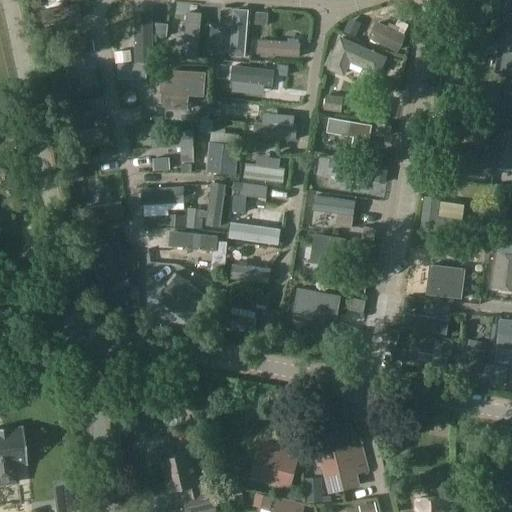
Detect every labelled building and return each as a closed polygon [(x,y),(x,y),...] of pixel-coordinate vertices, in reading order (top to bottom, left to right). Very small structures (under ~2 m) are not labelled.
[(38,0),(28,0),(30,5),(31,10),(40,8),(38,0)] [(511,0),(504,0),(503,21),(511,21),(511,0)] [(255,18),(254,26),(267,27),(268,13),(255,12),(255,18)] [(136,62),(152,62),(152,13),(136,13),(136,62)] [(197,60),(201,16),(187,15),(184,44),(166,43),(165,57),(197,60)] [(361,24),(350,19),(343,32),(355,37),(361,24)] [(398,29),(389,24),(387,28),(377,23),(369,39),(397,53),(405,37),(396,33),(398,29)] [(156,24),(155,36),(166,37),(167,26),(156,24)] [(231,28),(230,52),(219,51),(219,72),(244,72),(245,28),(231,28)] [(341,40),(334,55),(327,71),(343,78),(350,62),(378,74),(384,59),(341,40)] [(94,53),(93,41),(81,43),(83,54),(94,53)] [(64,66),(69,65),(67,55),(62,56),(61,50),(46,53),(53,96),(69,93),(64,66)] [(118,65),(118,80),(136,80),(135,65),(118,65)] [(277,76),(287,77),(288,67),(278,65),(277,76)] [(162,72),(161,95),(162,95),(161,102),(167,109),(187,110),(188,96),(203,97),(204,74),(162,72)] [(218,117),(233,115),(227,81),(213,83),(218,117)] [(326,96),(324,111),(341,113),(343,99),(326,96)] [(85,102),(73,103),(74,109),(75,115),(87,113),(85,102)] [(327,120),(325,134),(351,139),(349,149),(365,152),(369,127),(327,120)] [(201,121),(199,132),(211,133),(213,122),(201,121)] [(65,135),(66,144),(66,147),(67,150),(109,144),(107,129),(80,133),(79,127),(71,128),(72,134),(65,135)] [(379,127),(377,137),(390,139),(392,129),(379,127)] [(511,130),(501,130),(498,169),(511,170),(511,130)] [(193,163),(193,131),(152,133),(152,148),(181,147),(181,163),(193,163)] [(436,131),(434,148),(432,164),(475,169),(477,154),(449,150),(451,133),(436,131)] [(244,144),(243,151),(256,153),(257,142),(244,140),(244,144)] [(236,147),(210,144),(207,173),(233,176),(236,147)] [(68,183),(81,181),(77,159),(64,161),(68,183)] [(181,165),(181,173),(192,173),(192,165),(181,165)] [(450,183),(437,181),(436,189),(449,190),(450,183)] [(234,183),(232,197),(241,198),(241,196),(243,184),(234,183)] [(208,185),(204,212),(200,212),(199,220),(203,220),(202,226),(216,228),(222,186),(208,185)] [(352,229),(355,202),(316,197),(314,212),(337,215),(336,227),(352,229)] [(425,199),(419,231),(460,237),(462,224),(435,219),(438,201),(425,199)] [(250,207),(236,204),(231,236),(271,242),(273,228),(247,224),(250,207)] [(504,227),(490,227),(489,237),(503,238),(504,227)] [(364,228),(362,239),(373,241),(375,230),(364,228)] [(218,238),(170,232),(169,247),(216,252),(218,238)] [(340,267),(345,241),(315,236),(313,249),(315,249),(312,263),(321,264),(318,278),(332,280),(334,266),(340,267)] [(102,240),(87,245),(101,294),(115,290),(115,289),(128,286),(116,245),(108,247),(111,255),(106,257),(104,248),(102,240)] [(487,242),(486,254),(489,255),(493,255),(495,243),(487,242)] [(430,243),(428,255),(440,256),(442,244),(430,243)] [(511,256),(496,255),(491,288),(511,291),(511,256)] [(460,300),(463,270),(432,266),(428,296),(460,300)] [(178,276),(160,298),(190,321),(207,299),(178,276)] [(352,278),(350,291),(364,294),(366,281),(352,278)] [(334,320),(339,297),(299,290),(295,313),(334,320)] [(258,294),(257,306),(269,307),(270,296),(258,294)] [(353,300),(351,312),(363,314),(365,302),(353,300)] [(252,333),(255,319),(231,315),(232,309),(221,306),(217,326),(252,333)] [(511,323),(500,322),(497,350),(511,351),(511,323)] [(482,374),(480,386),(504,390),(506,378),(482,374)] [(319,411),(320,403),(312,401),(310,409),(319,411)] [(0,485),(16,483),(13,465),(24,464),(25,464),(21,428),(20,428),(7,430),(6,428),(0,428),(0,485)] [(280,457),(283,445),(264,440),(261,452),(258,451),(251,477),(289,487),(295,461),(280,457)] [(353,470),(365,467),(360,447),(348,450),(347,448),(321,454),(330,492),(357,485),(353,470)] [(191,454),(161,461),(169,494),(180,491),(183,501),(184,500),(186,511),(216,511),(212,492),(208,493),(206,484),(199,485),(191,454)] [(237,476),(222,480),(225,492),(241,488),(237,476)] [(323,497),(322,479),(305,480),(306,504),(323,503),(331,502),(331,497),(323,497)] [(495,485),(487,485),(488,511),(511,511),(511,506),(506,507),(504,507),(503,484),(495,485)] [(151,486),(124,491),(126,504),(154,499),(151,486)] [(241,488),(225,492),(230,510),(245,506),(241,488)] [(254,493),(251,506),(269,511),(273,498),(254,493)] [(417,511),(402,511),(401,511),(446,511),(446,499),(417,500),(417,508),(417,511)] [(296,511),(298,506),(279,501),(275,511),(296,511)]
